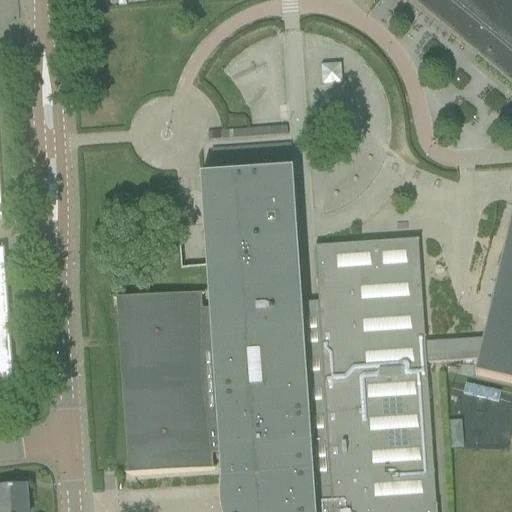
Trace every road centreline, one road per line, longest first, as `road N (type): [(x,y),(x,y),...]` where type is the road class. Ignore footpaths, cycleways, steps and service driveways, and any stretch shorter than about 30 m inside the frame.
road 1 (unclassified): [(183,91),(201,53),(239,18),(281,6),(323,9),(367,27),(402,64),(426,140),(442,159),(511,159)]
road 2 (unclassified): [(69,444),(41,0)]
